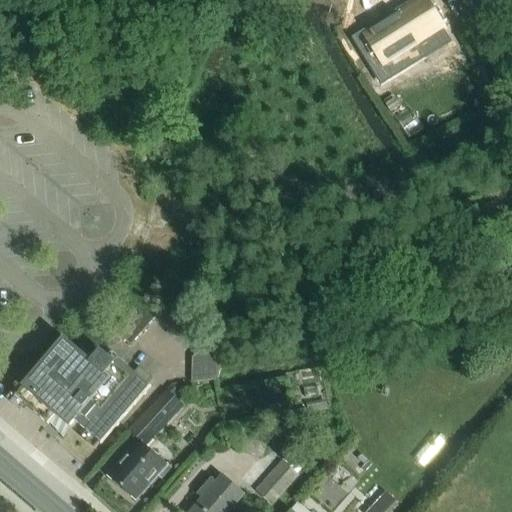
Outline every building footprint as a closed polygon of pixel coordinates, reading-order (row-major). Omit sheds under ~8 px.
[(445,0),(447,2),(446,2),(452,12),(453,12),(457,9),(463,19),(476,11),(471,2),(473,0),(445,0)] [(415,3),(366,33),(385,65),(416,45),(426,60),(453,43),(448,36),(463,27),(453,12),(452,12),(446,2),(432,11),(428,4),(419,9),(415,3)] [(108,282),(117,288),(127,271),(118,265),(108,282)] [(153,309),(125,341),(132,346),(136,342),(152,324),(159,315),(153,309)] [(152,387),(119,359),(115,363),(103,353),(94,363),(66,339),(16,397),(49,425),(58,415),(71,426),(75,421),(102,444),(152,387)] [(218,380),(226,357),(206,342),(192,359),(192,383),(218,380)] [(169,466),(147,447),(183,406),(167,392),(131,433),(141,441),(123,462),(125,464),(112,479),(136,499),(149,484),(151,486),(169,466)] [(305,465),(291,453),(256,492),(273,507),(301,477),(297,474),(305,465)] [(231,511),(245,496),(224,477),(217,484),(213,480),(201,494),(205,498),(192,511),(231,511)]
